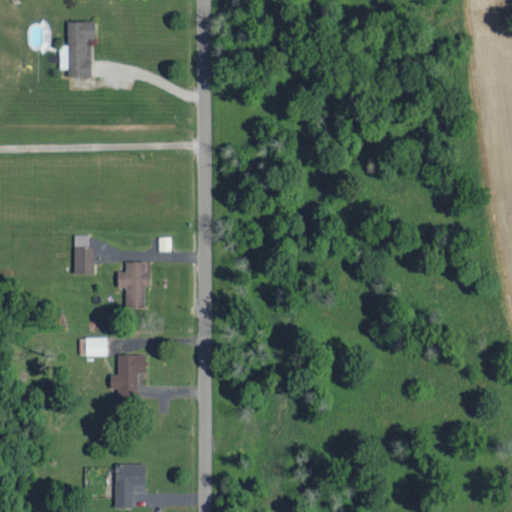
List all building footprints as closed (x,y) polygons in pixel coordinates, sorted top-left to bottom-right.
[(93,75),(93,57),(88,57),(87,38),(97,37),(96,19),(67,20),(68,43),(60,44),(60,67),(69,67),(69,75),(93,75)] [(74,272),(95,273),(95,246),(89,245),(89,233),(75,233),(74,272)] [(172,249),(171,235),(159,235),(159,249),(172,249)] [(127,286),(126,307),(145,307),(146,285),(151,285),(152,272),(145,271),(146,260),(127,260),(127,269),(118,269),(118,285),(127,286)] [(108,354),(108,335),(80,336),(80,354),(108,354)] [(139,372),(147,372),(147,353),(118,353),(119,372),(112,372),(112,387),(118,387),(119,398),(140,398),(139,372)] [(115,505),(133,506),(134,482),(146,482),(146,462),(116,461),(115,505)]
